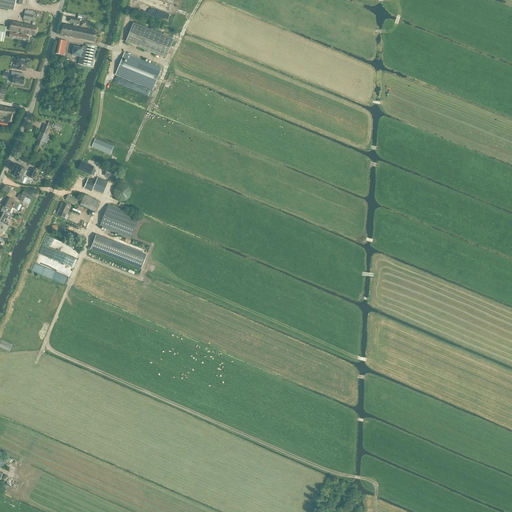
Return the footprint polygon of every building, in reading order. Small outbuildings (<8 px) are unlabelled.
[(0,0),(0,8),(14,11),(15,0),(0,0)] [(32,21),(33,12),(24,10),(23,19),(32,21)] [(72,27),(75,27),(75,26),(84,28),(85,23),(79,22),(79,20),(80,21),(82,16),(77,15),(76,19),(70,18),(69,23),(73,23),(72,27)] [(21,33),(25,34),(35,36),(37,27),(10,21),(8,31),(21,33)] [(133,23),(125,42),(137,47),(142,49),(165,58),(173,40),(133,23)] [(75,27),(72,27),(62,24),(59,35),(93,42),(95,32),(75,27)] [(25,34),(21,33),(21,35),(10,33),(8,38),(27,42),(28,36),(24,36),(25,34)] [(63,55),(66,41),(58,40),(55,54),(63,55)] [(73,46),(71,55),(82,58),(81,65),(91,67),(95,46),(86,44),(85,47),(82,46),(82,48),(73,46)] [(124,54),(115,75),(145,87),(151,90),(152,90),(161,69),(124,54)] [(29,61),(18,59),(16,66),(18,66),(17,70),(25,71),(26,68),(27,68),(29,61)] [(24,74),(12,72),(11,77),(13,77),(11,83),(22,85),(24,84),(24,82),(23,81),(24,78),(23,78),(24,74)] [(0,125),(6,127),(7,123),(11,124),(15,110),(0,106),(0,125)] [(38,141),(36,145),(37,146),(40,147),(41,147),(42,143),(43,143),(43,142),(46,135),(45,135),(48,127),(44,125),(41,133),(40,133),(37,141),(38,141)] [(110,155),(113,147),(95,139),(91,147),(110,155)] [(80,161),(77,169),(89,174),(92,176),(95,170),(92,169),(92,167),(80,161)] [(18,167),(14,177),(17,178),(16,181),(22,183),(24,178),(22,177),(25,170),(18,167)] [(106,171),(104,177),(115,182),(117,177),(117,176),(119,172),(116,171),(108,167),(106,171)] [(31,169),(28,177),(33,179),(37,171),(35,170),(31,169)] [(87,179),(83,188),(91,192),(92,190),(103,194),(108,182),(97,178),(95,182),(87,179)] [(18,195),(17,198),(23,201),(23,202),(29,205),(30,201),(32,197),(33,194),(31,193),(25,190),(24,190),(23,192),(22,195),(18,195)] [(94,213),(100,201),(85,194),(80,206),(94,213)] [(67,196),(65,201),(74,205),(77,200),(67,196)] [(3,207),(2,209),(10,214),(10,213),(11,211),(10,210),(12,208),(15,210),(17,211),(21,204),(19,203),(9,199),(5,207),(3,207)] [(64,219),(69,207),(61,203),(56,215),(64,219)] [(99,227),(131,239),(139,218),(108,205),(99,227)] [(0,212),(3,214),(0,219),(0,223),(8,227),(11,221),(9,220),(10,217),(14,216),(10,213),(10,214),(2,209),(0,212)] [(67,232),(52,226),(50,231),(65,237),(67,232)] [(96,235),(90,249),(141,269),(146,255),(96,235)] [(0,340),(0,347),(0,348),(10,352),(12,345),(0,340)]
